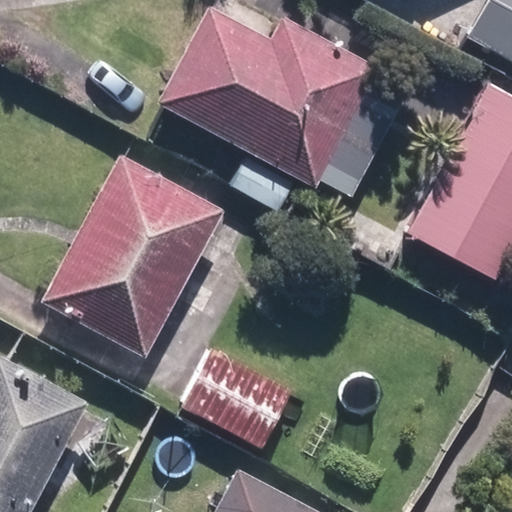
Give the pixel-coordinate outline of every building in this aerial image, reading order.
[(511,0),(481,0),(463,33),(511,60),(511,0)] [(201,7),(155,97),(309,174),(365,62),(276,18),(265,39),(201,7)] [(511,229),(511,102),(482,86),(405,228),(489,273),(511,229)] [(213,206),(114,154),(40,295),(139,346),(213,206)] [(397,234),(351,212),(335,245),(382,267),(397,234)] [(286,391),(205,346),(175,402),(255,447),(286,391)] [(0,511),(17,511),(78,396),(0,356),(0,511)] [(312,511),(240,472),(217,511),(312,511)]
